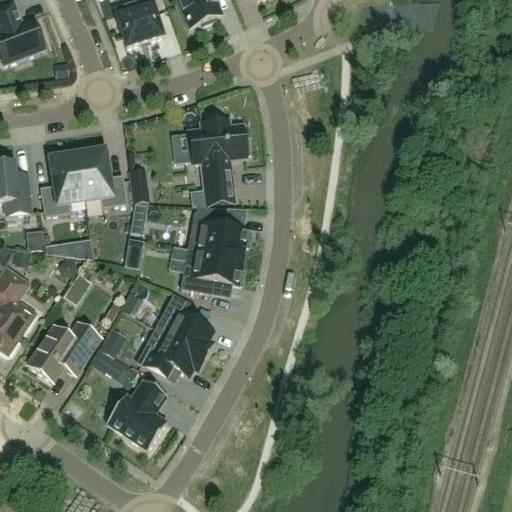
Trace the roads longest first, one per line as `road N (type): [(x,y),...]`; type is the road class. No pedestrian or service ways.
road 1 (residential): [(259,58),(290,210),(275,300),(233,388),(156,511)]
road 2 (residential): [(103,104),(259,58)]
road 3 (residential): [(145,511),(24,439)]
